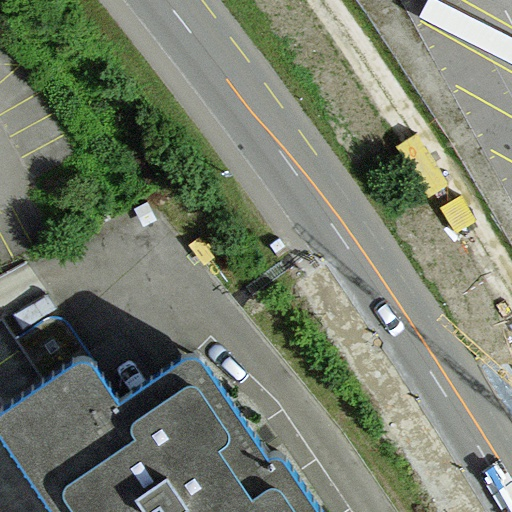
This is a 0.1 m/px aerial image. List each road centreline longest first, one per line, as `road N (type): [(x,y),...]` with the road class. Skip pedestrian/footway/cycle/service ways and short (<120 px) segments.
road 1 (tertiary): [(511,490),(344,229),(159,0)]
road 2 (track): [(511,289),(407,118),(322,0)]
